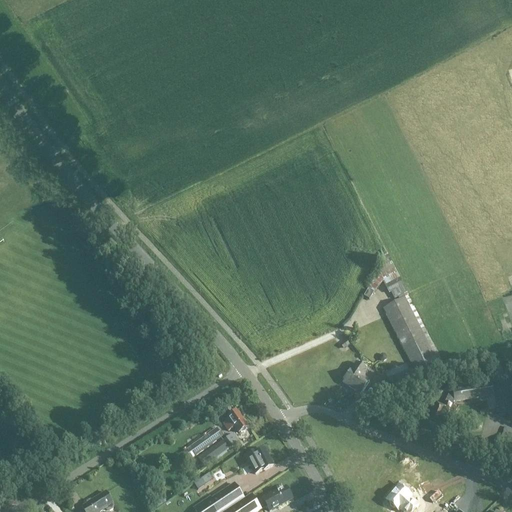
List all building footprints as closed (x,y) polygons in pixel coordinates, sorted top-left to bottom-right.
[(397,395),(396,392),(444,372),(439,359),(407,294),(393,266),(394,266),(388,254),(381,257),(382,259),(379,264),(375,276),(373,279),(374,279),(368,289),(374,293),(375,292),(376,291),(377,289),(378,288),(381,285),(382,284),(384,283),(389,295),(391,294),(394,301),(398,299),(400,302),(384,310),(413,370),(388,380),(389,383),(378,387),(383,400),(397,395)] [(511,319),(511,293),(503,297),(511,319)] [(362,313),(367,302),(361,299),(356,310),(362,313)] [(346,342),(340,346),(344,350),(349,346),(346,342)] [(360,395),(369,382),(363,378),(367,372),(357,365),(344,384),(360,395)] [(441,427),(444,419),(447,420),(450,412),(449,412),(454,400),(455,403),(494,397),(492,383),(453,389),(453,394),(449,393),(442,409),(435,406),(428,421),(441,427)] [(238,412),(228,419),(230,421),(224,425),(228,432),(235,428),(239,434),(248,428),(238,412)] [(511,430),(506,428),(497,449),(511,454),(511,430)] [(216,430),(182,455),(188,463),(223,438),(216,430)] [(223,441),(228,449),(238,442),(232,434),(223,441)] [(222,442),(202,457),(207,465),(228,450),(222,442)] [(255,452),(245,458),(255,477),(273,467),(264,451),(257,455),(255,452)] [(209,501),(192,511),(226,511),(242,502),(233,488),(217,499),(218,501),(212,506),(209,501)] [(269,511),(271,511),(293,501),(287,489),(278,493),(278,492),(257,503),(252,495),(242,502),(226,511),(260,511),(262,511),(261,510),(267,507),(269,511)] [(415,499),(403,489),(390,504),(399,511),(420,511),(423,509),(414,501),(415,499)] [(83,511),(102,511),(106,510),(106,511),(111,511),(114,510),(114,508),(113,505),(106,494),(82,509),(83,511)]
